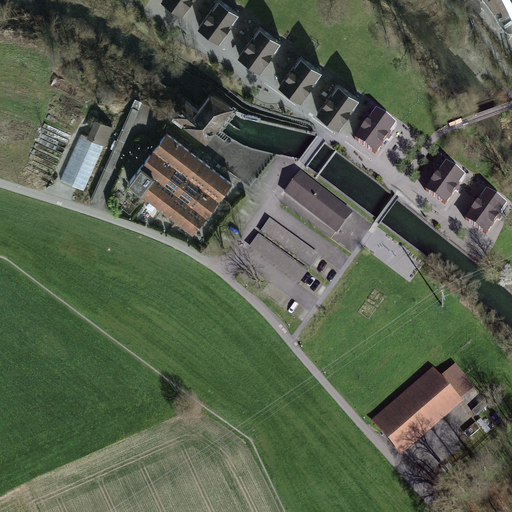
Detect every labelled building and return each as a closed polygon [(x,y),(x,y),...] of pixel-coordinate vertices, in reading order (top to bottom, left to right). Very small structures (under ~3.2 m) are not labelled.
[(161,0),(182,14),(192,0),(161,0)] [(210,0),(208,0),(193,22),(217,39),(233,16),(210,0)] [(251,30),(235,53),(259,70),(275,47),(251,30)] [(291,59),(275,82),(299,99),(315,76),(291,59)] [(205,84),(174,121),(207,147),(237,111),(205,84)] [(331,87),(315,110),(339,127),(355,104),(331,87)] [(365,112),(349,135),(373,152),(389,129),(365,112)] [(114,131),(97,123),(89,140),(106,148),(114,131)] [(232,180),(163,130),(126,181),(194,231),(232,180)] [(436,165),(420,188),(444,205),(460,182),(436,165)] [(288,200),(340,238),(355,218),(304,180),(288,200)] [(476,196),(459,219),(483,236),(500,213),(476,196)] [(260,205),(250,197),(217,245),(227,252),(260,205)] [(383,235),(365,258),(395,280),(412,257),(383,235)] [(434,368),(374,420),(405,455),(465,403),(434,368)]
